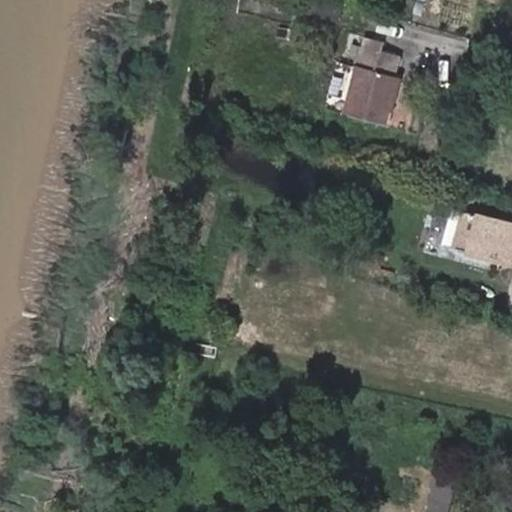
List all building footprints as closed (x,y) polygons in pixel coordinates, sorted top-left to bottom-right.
[(386,125),(399,79),(394,78),(400,58),(384,52),(386,45),(365,39),(357,68),(344,113),(386,125)] [(505,222),(452,209),(443,246),(503,261),(509,237),(511,237),(511,221),(506,220),(505,222)] [(511,237),(509,237),(503,261),(511,263),(511,237)] [(385,325),(391,300),(357,292),(351,317),(385,325)] [(402,329),(408,304),(391,300),(385,325),(402,329)] [(445,511),(458,461),(441,457),(428,509),(439,511),(445,511)]
